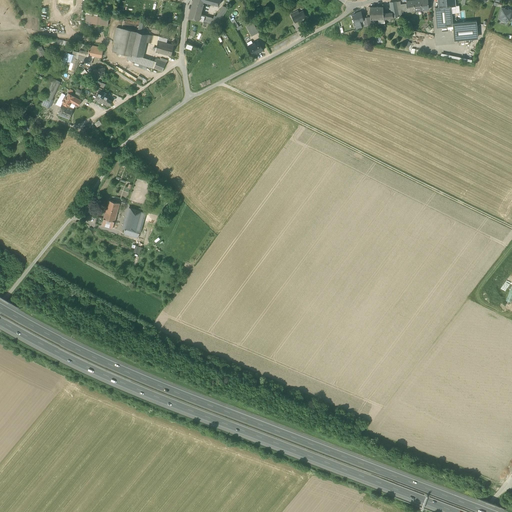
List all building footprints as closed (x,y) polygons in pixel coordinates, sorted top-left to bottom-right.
[(193,0),(189,17),(199,20),(200,15),(203,5),(204,6),(205,3),(204,3),(204,1),(217,5),(218,0),(193,0)] [(407,11),(414,10),(413,0),(411,0),(406,0),(406,4),(407,10),(407,11)] [(413,0),(414,10),(422,10),(420,0),(413,0)] [(427,0),(420,0),(422,10),(429,9),(429,8),(428,2),(427,0)] [(390,3),(392,14),(393,17),(398,16),(397,11),(396,3),(396,2),(390,3)] [(199,20),(217,25),(222,17),(228,8),(223,6),(216,17),(214,16),(214,17),(213,19),(212,18),(200,15),(199,20)] [(452,23),(452,13),(451,6),(439,7),(436,8),(435,8),(437,28),(453,26),(452,23)] [(505,19),(509,20),(511,13),(511,10),(502,8),(499,18),(500,18),(505,19)] [(303,11),(299,13),(292,17),(295,22),(306,17),(303,11)] [(356,26),(360,25),(361,25),(360,21),(363,20),(362,18),(361,13),(353,16),(355,23),(356,26)] [(98,16),(86,14),(85,21),(107,25),(109,18),(98,16)] [(453,26),(454,38),(478,36),(476,21),(452,23),(453,26)] [(245,26),(248,30),(255,26),(253,22),(245,26)] [(248,30),(251,36),(258,33),(255,26),(248,30)] [(113,42),(114,42),(119,43),(122,28),(117,27),(113,42)] [(131,56),(132,54),(137,32),(122,28),(119,43),(117,53),(127,55),(131,56)] [(147,34),(137,32),(132,54),(142,57),(145,42),(147,34)] [(159,37),(147,34),(145,42),(157,44),(157,41),(158,41),(159,37)] [(166,43),(158,41),(157,41),(157,44),(156,51),(160,52),(160,53),(163,54),(166,43)] [(248,46),(253,55),(257,53),(257,52),(263,49),(258,41),(248,46)] [(163,54),(171,56),(174,45),(166,43),(163,54)] [(41,46),(40,47),(37,48),(36,49),(41,58),(47,55),(41,46)] [(91,46),(90,51),(89,54),(95,55),(101,57),(103,49),(91,46)] [(79,53),(79,52),(73,51),(72,54),(73,54),(71,62),(69,70),(75,72),(75,70),(71,69),(74,58),(77,59),(79,53)] [(83,54),(79,53),(77,59),(74,58),(71,69),(75,70),(77,70),(80,60),(85,61),(84,63),(92,64),(93,58),(88,57),(88,56),(82,55),(83,54)] [(471,62),(472,59),(441,53),(441,56),(471,62)] [(140,64),(142,57),(132,54),(131,56),(130,61),(140,64)] [(147,67),(154,69),(156,62),(142,57),(140,64),(147,67)] [(157,59),(156,62),(154,69),(162,72),(166,62),(167,60),(161,58),(160,60),(157,59)] [(84,69),(76,76),(82,79),(88,73),(84,69)] [(53,81),(46,96),(52,99),(59,84),(57,83),(53,81)] [(105,104),(105,103),(107,99),(109,95),(102,92),(99,91),(95,99),(105,104)] [(74,97),(70,95),(68,93),(62,103),(66,105),(65,106),(68,107),(71,103),(74,97)] [(53,100),(52,99),(46,96),(42,104),(50,108),(53,100)] [(82,101),(74,97),(71,103),(78,107),(82,101)] [(58,115),(69,119),(73,109),(68,107),(65,106),(62,105),(58,115)] [(103,219),(114,222),(119,204),(108,201),(103,219)] [(122,228),(125,229),(130,208),(127,208),(122,228)] [(130,208),(125,229),(136,232),(141,212),(138,211),(130,208)] [(141,212),(136,232),(139,233),(145,213),(141,212)] [(102,226),(112,229),(114,222),(103,219),(102,226)]
